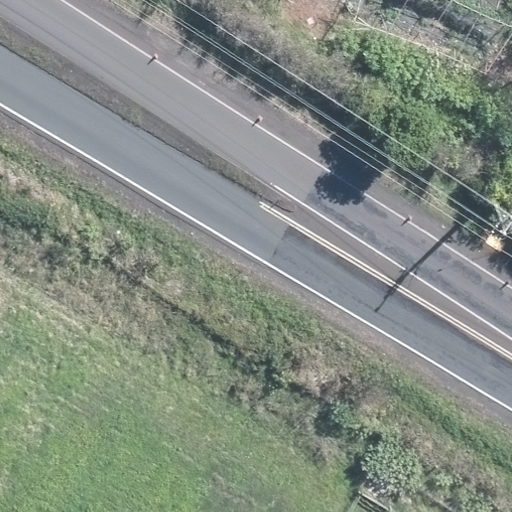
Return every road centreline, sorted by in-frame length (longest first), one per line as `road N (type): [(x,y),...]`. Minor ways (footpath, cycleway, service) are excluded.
road 1 (tertiary): [(14,0),(119,67),(296,218)]
road 2 (tertiary): [(296,218),(71,113),(0,71)]
road 3 (tertiary): [(296,218),(511,360)]
